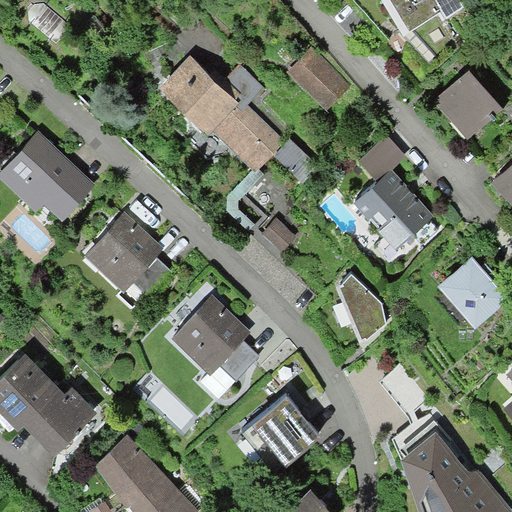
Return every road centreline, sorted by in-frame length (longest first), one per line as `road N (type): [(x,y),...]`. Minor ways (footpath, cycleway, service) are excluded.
road 1 (residential): [(0,52),(281,311),(324,366),(350,419),(362,511)]
road 2 (residential): [(299,0),(511,251)]
